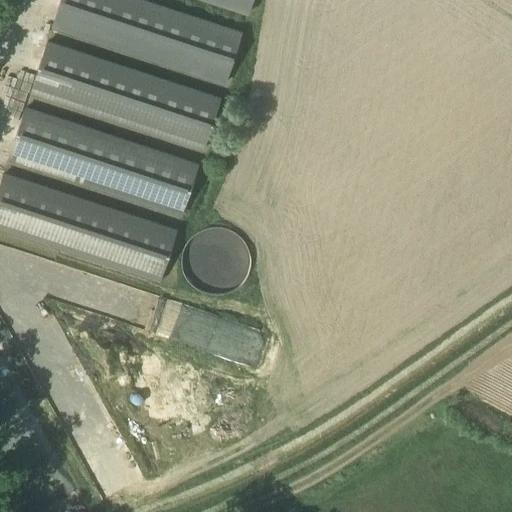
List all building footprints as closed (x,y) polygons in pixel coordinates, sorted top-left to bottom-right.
[(142,0),(59,0),(50,29),(224,86),(241,33),(142,0)] [(250,0),(204,0),(246,14),(250,0)] [(202,150),(218,99),(46,43),(30,94),(202,150)] [(196,165),(25,109),(8,160),(180,216),(196,165)] [(1,176),(0,175),(0,181),(0,182),(0,230),(158,282),(175,231),(2,174),(1,176)] [(110,312),(111,281),(92,281),(91,311),(110,312)] [(37,370),(60,358),(40,319),(17,331),(37,370)]
